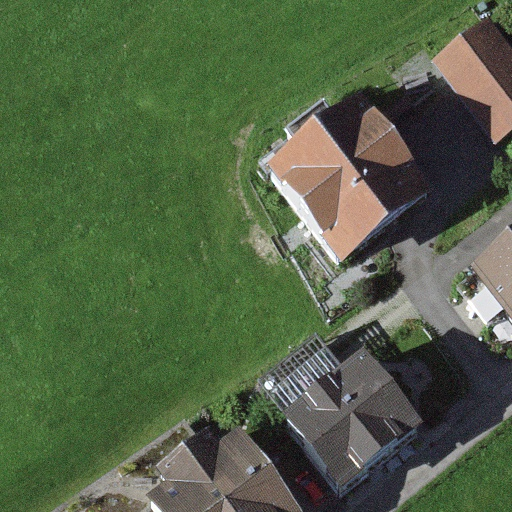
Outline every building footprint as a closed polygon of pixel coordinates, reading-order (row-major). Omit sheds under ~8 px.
[(511,41),(501,28),(447,69),(507,147),(511,143),(511,41)] [(360,123),(278,184),(343,271),(425,209),(360,123)] [(511,259),(480,284),(511,326),(511,259)] [(363,379),(290,436),(340,499),(413,442),(363,379)] [(176,507),(168,511),(279,511),(239,458),(220,473),(209,458),(164,492),(176,507)]
